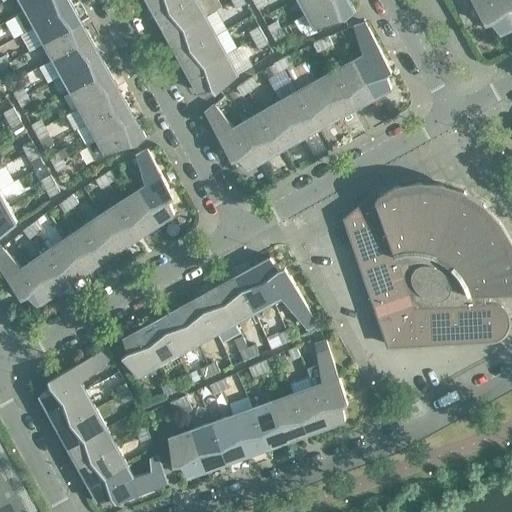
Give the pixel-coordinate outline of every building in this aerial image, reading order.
[(21,0),(27,10),(45,0),(21,0)] [(36,26),(74,5),(70,0),(45,0),(27,10),(36,26)] [(148,0),(158,17),(189,0),(148,0)] [(169,36),(206,15),(197,0),(189,0),(158,17),(169,36)] [(267,3),(265,0),(255,0),(254,1),(258,8),(267,3)] [(300,0),(308,13),(331,0),(300,0)] [(356,11),(349,0),(331,0),(308,13),(316,28),(343,18),(346,19),(356,11)] [(511,28),(511,16),(504,0),(473,0),(486,23),(492,22),(501,34),(511,28)] [(45,43),(80,23),(83,22),(74,5),(36,26),(45,43)] [(179,55),(217,34),(206,15),(169,36),(179,55)] [(281,28),(277,21),(268,26),(272,33),(281,28)] [(54,59),(92,38),(83,22),(80,23),(45,43),(54,59)] [(393,70),(366,22),(354,26),(364,54),(356,58),(377,96),(392,88),(388,74),(393,70)] [(264,34),(259,26),(250,31),(255,40),(264,34)] [(285,35),(281,28),(272,33),(276,41),(285,35)] [(190,75),(228,54),(217,34),(179,55),(190,75)] [(269,43),(264,34),(255,40),(259,48),(269,43)] [(333,45),(329,35),(321,39),(325,48),(333,45)] [(63,75),(98,55),(101,54),(92,38),(54,59),(63,75)] [(325,48),(321,39),(313,42),(318,52),(325,48)] [(72,91),(109,70),(101,54),(98,55),(63,75),(72,91)] [(239,75),(228,54),(190,75),(199,92),(213,87),(217,93),(239,75)] [(294,64),(288,54),(281,58),(286,68),(294,64)] [(10,62),(5,55),(0,57),(0,67),(10,62)] [(286,68),(281,58),(274,62),(279,72),(286,68)] [(377,96),(356,58),(337,69),(357,107),(377,96)] [(14,70),(10,62),(0,67),(4,75),(14,70)] [(357,107),(337,69),(317,80),(338,117),(357,107)] [(81,107),(116,87),(118,86),(109,70),(72,91),(81,107)] [(257,86),(251,77),(244,82),(250,91),(257,86)] [(338,117),(317,80),(299,90),(320,127),(338,117)] [(250,91),(244,82),(237,87),(243,96),(250,91)] [(89,123),(127,102),(118,86),(116,87),(81,107),(89,123)] [(27,95),(23,87),(14,92),(18,100),(27,95)] [(320,127),(299,90),(280,101),(301,138),(320,127)] [(32,102),(27,95),(18,100),(22,107),(32,102)] [(301,138),(280,101),(261,111),(282,149),(301,138)] [(98,139),(134,120),(136,118),(127,102),(89,123),(98,139)] [(264,160),(242,122),(234,127),(215,104),(205,112),(233,160),(240,157),(248,169),(264,160)] [(18,114),(14,107),(4,112),(8,119),(18,114)] [(282,149),(261,111),(242,122),(264,160),(282,149)] [(22,122),(18,114),(8,119),(12,127),(22,122)] [(147,137),(140,125),(136,118),(134,120),(98,139),(106,154),(133,144),(137,145),(147,137)] [(45,127),(41,120),(32,125),(36,132),(45,127)] [(50,134),(45,127),(36,132),(40,140),(50,134)] [(36,148),(32,140),(23,146),(27,153),(36,148)] [(40,155),(36,148),(27,153),(31,160),(40,155)] [(169,187),(148,148),(137,154),(146,185),(139,190),(160,223),(175,213),(167,194),(169,187)] [(63,159),(59,152),(50,157),(54,165),(63,159)] [(67,167),(63,159),(54,165),(58,172),(67,167)] [(116,179),(110,170),(103,174),(109,183),(116,179)] [(55,182),(51,174),(41,179),(46,187),(55,182)] [(109,183),(103,174),(96,179),(102,188),(109,183)] [(61,192),(55,182),(46,187),(51,197),(61,192)] [(511,247),(511,248),(511,246),(511,241),(501,227),(500,222),(501,221),(486,209),(484,205),(484,204),(466,196),(464,192),(464,191),(445,188),(442,185),(442,184),(423,186),(420,183),(420,182),(402,189),(398,186),(398,185),(380,195),(377,194),(376,193),(346,218),(347,221),(348,223),(389,345),(492,340),(494,340),(496,339),(499,339),(501,338),(503,336),(504,335),(505,334),(506,332),(507,331),(508,329),(508,328),(509,324),(509,322),(509,321),(509,320),(509,318),(509,317),(508,316),(508,314),(507,312),(506,311),(505,310),(504,309),(503,308),(501,307),(500,306),(499,305),(497,305),(496,304),(495,304),(491,304),(485,304),(485,294),(511,292),(511,247)] [(0,211),(10,206),(1,189),(0,189),(0,211)] [(160,223),(139,190),(120,202),(142,235),(160,223)] [(79,202),(73,194),(66,198),(72,207),(79,202)] [(72,207),(66,198),(59,203),(65,212),(72,207)] [(142,235),(120,202),(102,214),(124,247),(142,235)] [(0,235),(18,221),(10,206),(0,211),(0,235)] [(124,247),(102,214),(84,226),(106,258),(124,247)] [(44,228),(37,219),(30,225),(37,233),(44,228)] [(37,233),(30,225),(23,230),(30,238),(37,233)] [(106,258),(84,226),(66,238),(88,270),(106,258)] [(88,270),(66,238),(48,250),(71,282),(88,270)] [(53,295),(30,262),(23,267),(3,247),(0,248),(0,266),(16,290),(23,290),(38,305),(53,295)] [(71,282),(48,250),(30,262),(53,295),(71,282)] [(318,324),(291,275),(284,273),(271,257),(255,265),(274,300),(282,296),(308,329),(318,324)] [(274,300),(255,265),(236,276),(237,278),(255,311),(274,300)] [(255,311),(237,278),(236,276),(217,286),(237,321),(255,311)] [(237,321),(217,286),(198,297),(200,299),(218,332),(237,321)] [(218,332),(200,299),(198,297),(179,307),(199,342),(218,332)] [(199,342),(179,307),(160,318),(162,320),(180,353),(199,342)] [(180,353),(162,320),(160,318),(141,328),(161,363),(180,353)] [(161,363),(141,328),(124,338),(130,355),(125,359),(139,375),(161,363)] [(292,340),(287,330),(280,333),(284,343),(292,340)] [(346,393),(327,340),(316,344),(323,382),(315,385),(329,426),(346,420),(342,398),(346,393)] [(260,354),(256,344),(248,347),(253,357),(260,354)] [(301,355),(296,345),(289,349),(293,359),(301,355)] [(82,382),(113,358),(107,347),(58,374),(57,381),(40,394),(49,410),(87,389),(82,382)] [(253,357),(248,347),(240,351),(245,361),(253,357)] [(269,369),(265,360),(257,363),(262,373),(269,369)] [(221,371),(217,361),(209,365),(213,375),(221,371)] [(262,373),(257,363),(249,366),(254,376),(262,373)] [(213,375),(209,365),(201,368),(205,378),(213,375)] [(230,387),(226,377),(218,380),(222,390),(230,387)] [(182,389),(177,379),(170,382),(174,392),(182,389)] [(222,390),(218,380),(210,384),(214,394),(222,390)] [(130,390),(126,382),(117,387),(120,395),(130,390)] [(174,392),(170,382),(162,386),(166,396),(174,392)] [(329,426),(315,385),(294,392),(309,433),(329,426)] [(59,429),(97,408),(87,389),(49,410),(59,429)] [(134,397),(130,390),(120,395),(124,402),(134,397)] [(309,433),(294,392),(274,400),(288,440),(309,433)] [(191,404),(186,394),(178,398),(183,408),(191,404)] [(183,408),(178,398),(171,401),(175,411),(183,408)] [(288,440),(274,400),(253,407),(268,448),(288,440)] [(268,448),(253,407),(233,414),(248,455),(268,448)] [(70,448),(107,427),(97,408),(59,429),(70,448)] [(248,455),(233,414),(213,421),(227,462),(248,455)] [(148,429),(145,421),(135,426),(138,433),(148,429)] [(227,462),(213,421),(192,429),(207,469),(227,462)] [(80,467),(118,446),(107,427),(70,448),(80,467)] [(152,437),(148,429),(138,433),(142,441),(152,437)] [(207,469),(192,429),(169,437),(173,461),(179,460),(188,476),(207,469)] [(91,486),(128,465),(118,446),(80,467),(91,486)] [(169,483),(162,464),(158,454),(151,457),(152,471),(135,476),(128,465),(91,486),(99,501),(120,494),(128,498),(169,483)]
